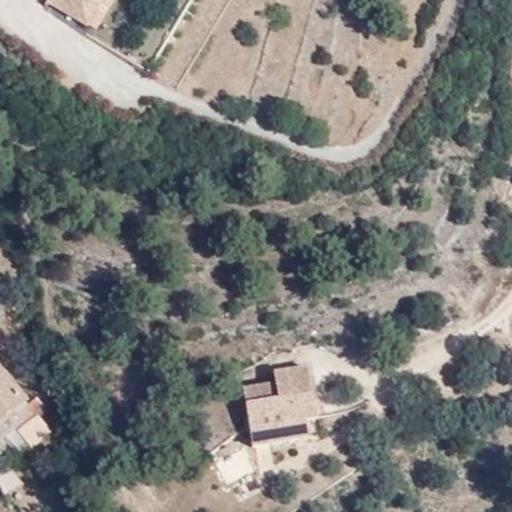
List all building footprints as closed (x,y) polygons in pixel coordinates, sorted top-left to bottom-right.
[(41,0),(79,24),(93,0),(41,0)] [(279,383),(247,389),(256,446),(312,437),(309,420),(319,418),(311,367),(277,373),(279,383)] [(0,418),(22,398),(0,369),(0,418)] [(33,396),(26,403),(32,411),(38,417),(45,410),(33,396)] [(0,437),(32,411),(26,403),(22,398),(0,418),(0,437)] [(0,486),(5,493),(24,478),(12,463),(0,473),(0,486)]
